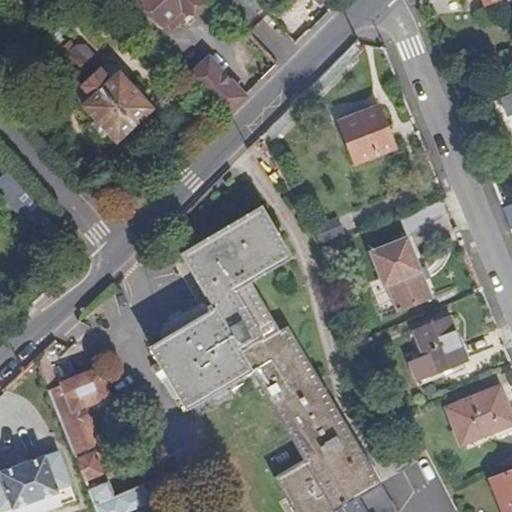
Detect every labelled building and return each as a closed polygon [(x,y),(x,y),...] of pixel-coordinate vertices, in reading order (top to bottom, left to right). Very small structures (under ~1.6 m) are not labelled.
[(204,0),(139,0),(170,32),(204,0)] [(361,49),(355,41),(266,131),(274,138),(361,49)] [(67,46),(63,48),(84,71),(90,67),(90,57),(83,50),(77,50),(74,52),(67,46)] [(192,76),(228,115),(246,97),(210,59),(192,76)] [(91,78),(134,126),(153,109),(119,73),(112,80),(102,68),(91,78)] [(115,143),(134,126),(91,78),(81,88),(91,99),(83,107),(115,143)] [(511,94),(502,98),(510,116),(511,115),(511,94)] [(357,164),(396,148),(379,106),(339,122),(357,164)] [(55,224),(9,172),(0,181),(0,192),(40,237),(55,224)] [(292,255),(261,205),(180,254),(208,300),(163,326),(160,332),(161,341),(151,347),(166,373),(160,376),(167,391),(175,387),(187,408),(247,372),(286,435),(255,455),(290,511),(391,511),(395,510),(381,486),(334,407),(287,328),(278,333),(249,284),(292,255)] [(319,242),(343,233),(337,220),(312,230),(319,242)] [(407,240),(374,253),(398,311),(431,298),(407,240)] [(467,360),(450,317),(416,331),(425,356),(411,363),(417,381),(467,360)] [(132,511),(153,503),(144,484),(115,496),(108,481),(96,485),(92,474),(98,471),(91,456),(85,459),(82,450),(95,443),(80,406),(106,395),(96,370),(58,385),(43,350),(35,358),(97,511),(132,511)] [(511,424),(511,418),(500,387),(448,410),(462,447),(511,424)] [(13,508),(58,492),(57,489),(71,484),(56,446),(0,464),(0,467),(1,471),(0,471),(0,505),(11,501),(13,508)] [(503,511),(511,511),(511,470),(491,480),(503,511)]
